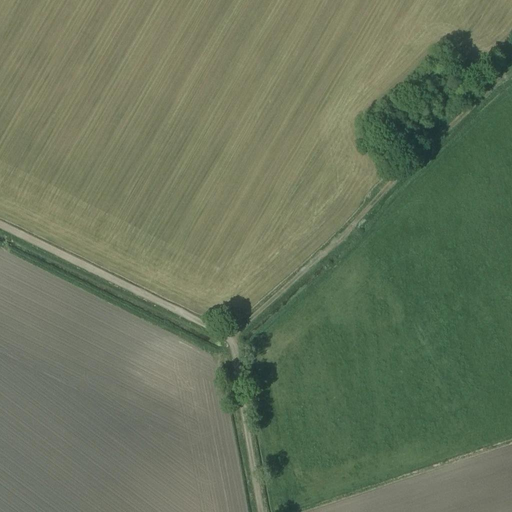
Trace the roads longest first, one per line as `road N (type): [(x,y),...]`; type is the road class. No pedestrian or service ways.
road 1 (track): [(0,234),(230,338),(263,511)]
road 2 (track): [(230,338),(511,72)]
